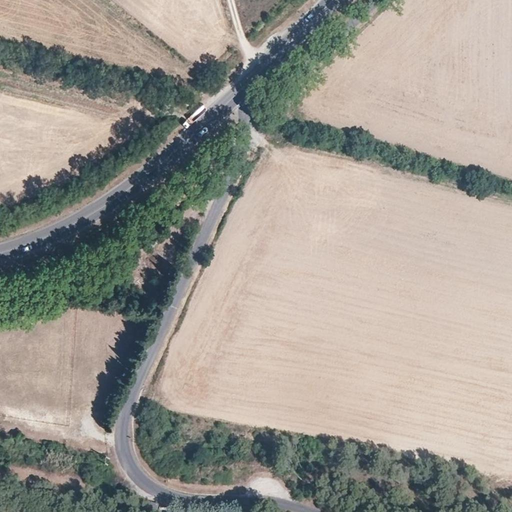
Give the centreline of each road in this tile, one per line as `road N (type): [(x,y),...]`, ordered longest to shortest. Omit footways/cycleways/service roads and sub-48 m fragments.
road 1 (residential): [(307,511),(285,502),(173,498),(125,462),(121,439),(245,143),(241,89)]
road 2 (secondary): [(241,89),(116,204),(45,243),(0,255)]
road 3 (secondary): [(337,0),(241,89)]
